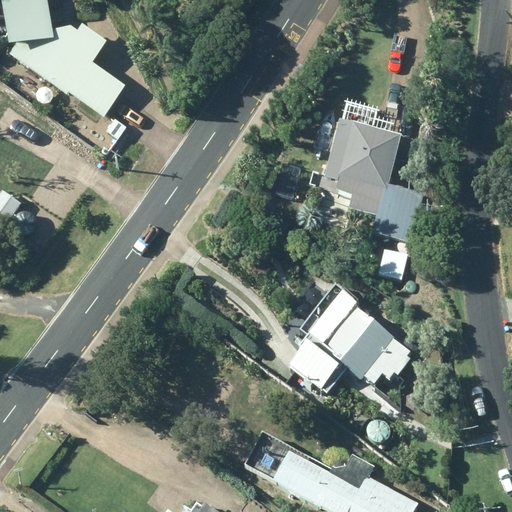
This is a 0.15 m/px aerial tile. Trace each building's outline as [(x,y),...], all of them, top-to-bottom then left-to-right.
[(8,53),(65,94),(67,91),(102,117),(124,85),(91,61),(106,40),(76,20),(52,28),(46,0),(0,0),(0,2),(7,42),(15,43),(8,53)] [(0,116),(10,103),(0,95),(0,116)] [(379,215),(399,133),(339,118),(324,178),(337,181),(335,190),(351,194),(347,208),(379,215)] [(117,139),(125,127),(113,119),(105,131),(117,139)] [(398,250),(373,243),(370,275),(389,281),(398,250)] [(410,358),(406,356),(409,352),(335,295),(306,333),(310,336),(287,365),(326,395),(346,369),(360,380),(363,375),(373,384),(382,373),(388,379),(393,372),(397,375),(410,358)] [(273,481),(330,511),(411,511),(417,504),(367,477),(371,469),(350,458),(344,467),(329,468),(327,472),(289,451),(273,481)] [(417,511),(416,511),(435,511),(425,502),(417,511)]
